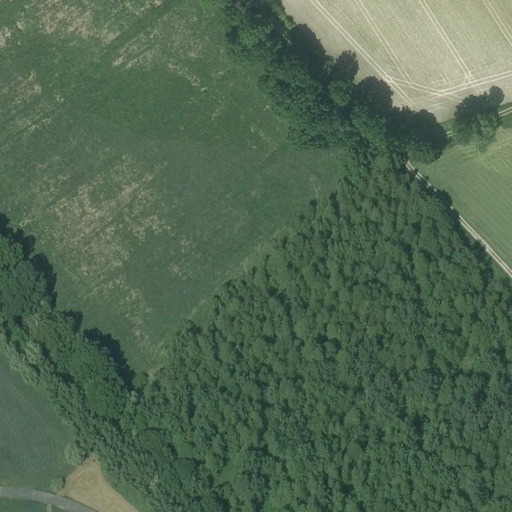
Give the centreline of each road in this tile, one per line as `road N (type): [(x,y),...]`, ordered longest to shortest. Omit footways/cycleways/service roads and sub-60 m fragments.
road 1 (track): [(103,437),(392,151)]
road 2 (track): [(392,151),(251,0)]
road 3 (track): [(0,275),(117,419)]
road 4 (track): [(392,151),(511,277)]
road 5 (track): [(511,108),(392,151)]
